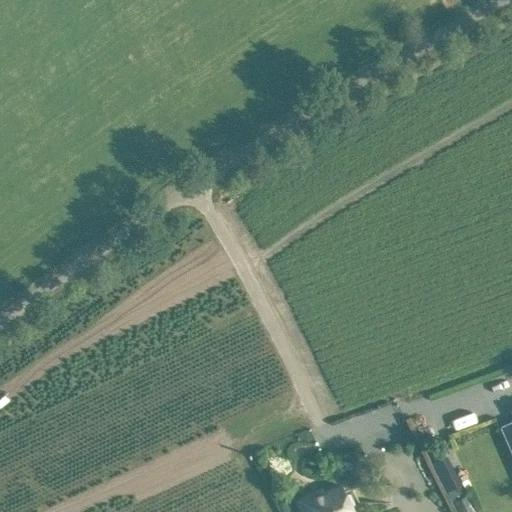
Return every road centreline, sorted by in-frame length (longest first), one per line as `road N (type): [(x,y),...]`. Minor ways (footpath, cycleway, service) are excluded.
road 1 (unclassified): [(0,331),(511,2)]
road 2 (unknown): [(200,200),(320,437),(380,429)]
